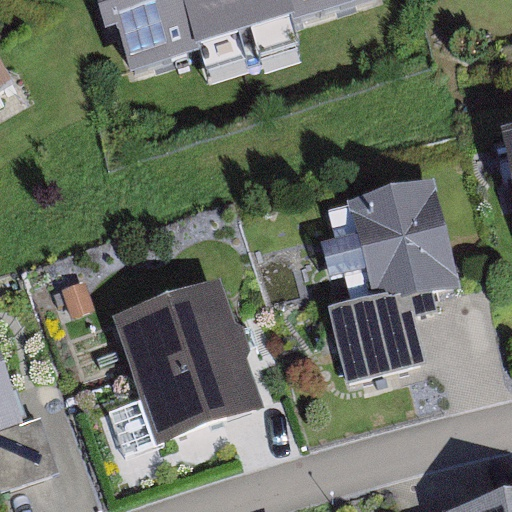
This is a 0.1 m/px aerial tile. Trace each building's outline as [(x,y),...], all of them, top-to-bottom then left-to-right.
[(102,0),(132,95),(387,17),(381,0),(102,0)] [(0,48),(0,98),(21,87),(0,48)] [(511,128),(502,131),(511,178),(511,128)] [(440,176),(346,200),(372,298),(337,307),(357,381),(434,362),(422,316),(452,308),(447,287),(467,281),(440,176)] [(266,402),(221,281),(118,320),(163,440),(266,402)] [(0,338),(0,477),(4,490),(32,482),(56,474),(39,421),(28,424),(0,338)] [(511,511),(511,498),(455,511),(511,511)]
